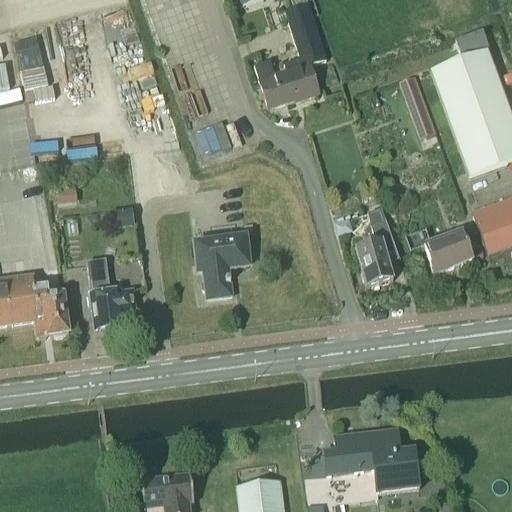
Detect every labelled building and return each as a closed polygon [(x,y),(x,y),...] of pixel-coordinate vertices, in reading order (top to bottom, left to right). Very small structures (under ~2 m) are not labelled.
[(307,7),(284,14),(299,62),(302,73),(308,71),(325,65),(307,7)] [(511,126),(485,54),(429,75),(468,182),(511,166),(511,126)] [(268,64),(253,69),(257,84),(266,113),(293,104),(294,106),(317,99),(308,71),(302,73),(299,62),(282,67),(285,75),(273,79),(268,64)] [(69,206),(68,192),(54,194),(56,208),(69,206)] [(511,201),(495,208),(471,217),(475,227),(486,259),(511,249),(511,201)] [(130,212),(123,213),(125,229),(132,228),(130,212)] [(367,220),(374,247),(353,253),(364,292),(391,284),(382,253),(393,250),(379,213),(365,217),(367,220)] [(346,225),(334,228),(337,238),(343,236),(348,231),(346,225)] [(460,236),(422,250),(433,278),(470,264),(460,236)] [(206,302),(230,299),(226,271),(248,268),(244,241),(193,248),(196,275),(202,275),(203,285),(202,285),(200,287),(201,294),(204,295),(205,295),(206,302)] [(119,297),(118,293),(109,294),(104,263),(85,266),(89,297),(86,297),(88,314),(91,313),(94,335),(107,333),(110,336),(119,334),(121,331),(124,331),(122,319),(134,317),(131,295),(119,297)] [(67,338),(61,295),(33,298),(31,281),(0,285),(0,330),(33,326),(35,343),(54,340),(55,341),(61,340),(63,338),(67,338)] [(336,454),(322,455),(324,479),(338,478),(373,474),(376,497),(416,493),(412,453),(397,455),(395,434),(334,441),(336,454)] [(141,511),(187,511),(187,508),(192,507),(188,477),(138,484),(141,511)] [(281,511),(278,484),(234,489),(237,511),(281,511)]
